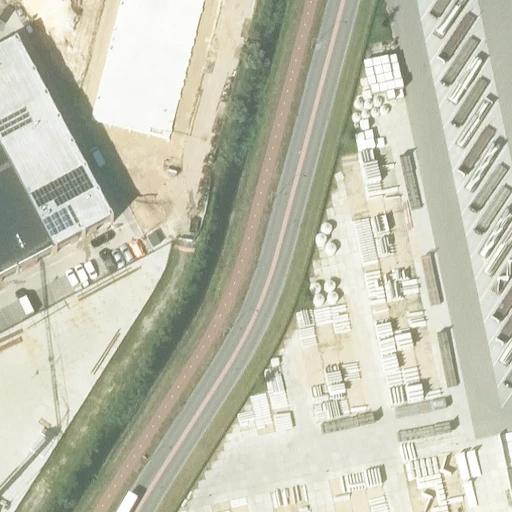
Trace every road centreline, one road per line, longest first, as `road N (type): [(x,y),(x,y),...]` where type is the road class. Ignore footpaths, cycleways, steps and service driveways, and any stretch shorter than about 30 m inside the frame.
road 1 (tertiary): [(337,0),(260,285),(128,511)]
road 2 (tertiary): [(148,511),(278,285),(354,0)]
road 3 (unknown): [(384,446),(335,231)]
